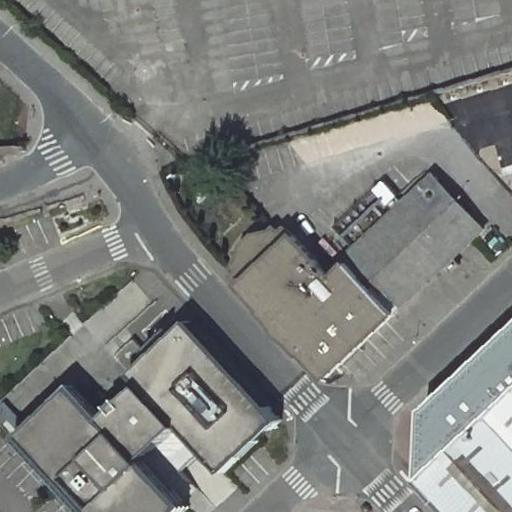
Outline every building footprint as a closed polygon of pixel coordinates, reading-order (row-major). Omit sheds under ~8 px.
[(28,149),(0,150),(0,166),(29,155),(29,152),(28,149)] [(332,266),(292,225),(286,230),(282,226),(276,230),(260,233),(250,244),(246,261),(243,264),(254,276),(248,283),(334,374),(490,227),(439,173),(349,257),(346,254),(332,266)] [(282,420),(190,321),(133,374),(141,383),(128,396),(190,463),(204,451),(224,471),(282,420)] [(424,479),(453,511),(511,511),(511,335),(428,413),(424,479)] [(179,511),(188,504),(169,483),(190,463),(128,396),(110,412),(79,380),(15,440),(82,511),(179,511)]
